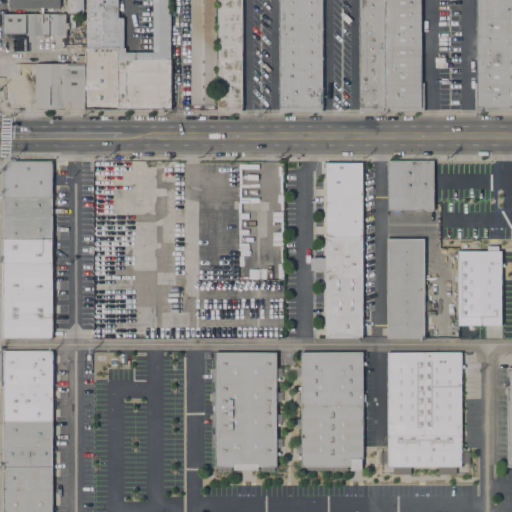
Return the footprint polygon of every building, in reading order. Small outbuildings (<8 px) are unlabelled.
[(60,0),(60,7),(9,8),(9,3),(6,3),(6,0),(60,0)] [(84,0),(84,12),(67,12),(67,0),(84,0)] [(85,55),(85,47),(86,47),(86,0),(118,0),(118,17),(124,17),(124,47),(126,47),(126,51),(125,108),(85,108),(85,55)] [(126,51),(155,51),(155,50),(153,50),(153,0),(171,0),(171,59),(172,59),(171,108),(125,108),(126,51)] [(191,0),(217,0),(217,104),(216,104),(216,109),(192,109),(192,104),(191,104),(191,0)] [(242,0),(243,109),(218,109),(218,0),(242,0)] [(322,111),(280,111),(279,0),(322,0),(323,107),(322,107),(322,110),(322,111)] [(359,111),(359,0),(384,0),(384,111),(359,111)] [(384,0),(421,0),(422,82),(424,82),(424,111),(384,111),(384,0)] [(511,0),(511,109),(475,109),(475,82),(477,82),(477,0),(511,0)] [(66,14),(66,22),(69,22),(69,28),(66,28),(66,34),(37,35),(37,40),(27,40),(27,35),(26,35),(26,32),(3,33),(3,14),(66,14)] [(36,64),(36,62),(76,62),(76,55),(85,55),(85,108),(36,108),(36,64)] [(52,338),(2,338),(2,263),(1,263),(1,238),(3,238),(3,234),(2,234),(2,165),(2,163),(3,162),(6,160),(52,160),(52,161),(52,338)] [(387,161),(433,161),(434,203),(437,203),(437,209),(400,209),(400,212),(394,212),(394,210),(387,210),(387,161)] [(362,337),(326,337),(325,162),(362,162),(362,337)] [(387,238),(424,238),(424,262),(436,262),(436,313),(424,313),(424,337),(387,337),(387,238)] [(502,324),(469,324),(469,327),(458,327),(458,250),(502,250),(502,324)] [(4,351),(52,351),(52,352),(54,352),(54,385),(52,385),(52,450),(54,450),(54,458),(53,458),(53,511),(5,511),(4,511),(4,351)] [(277,351),(277,439),(279,439),(279,446),(277,446),(277,466),(263,466),(263,467),(229,467),(229,466),(215,466),(215,352),(277,351)] [(301,352),(363,351),(363,458),(362,458),(362,467),(349,467),(349,466),(302,466),(301,352)] [(462,466),(388,466),(388,352),(461,352),(462,466)]
